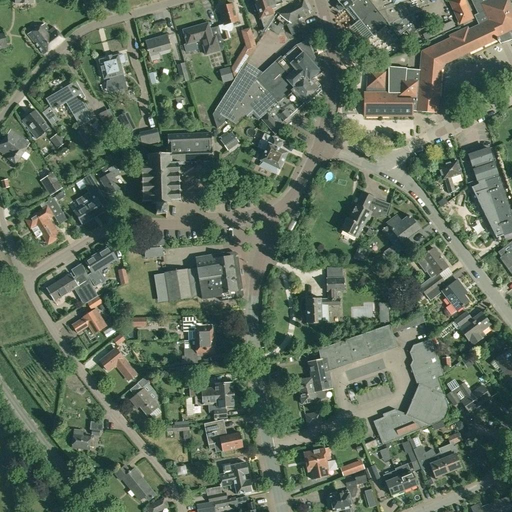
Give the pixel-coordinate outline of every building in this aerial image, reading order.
[(265,32),(271,22),(277,13),(298,0),(254,0),(261,20),(263,28),(265,32)] [(287,25),(292,35),(301,31),(296,20),(308,13),(301,0),(298,0),(277,13),(291,23),(287,25)] [(353,25),(366,41),(372,36),(387,24),(398,37),(406,31),(410,36),(420,27),(426,22),(420,7),(429,4),(427,0),(336,0),(341,5),(337,8),(339,10),(341,12),(344,9),(345,9),(347,7),(359,20),(353,25)] [(365,95),(364,113),(364,117),(413,116),(413,111),(417,111),(437,113),(440,68),(442,69),(445,65),(444,64),(496,39),(497,42),(499,41),(500,44),(511,39),(511,10),(507,0),(472,0),(479,14),(475,16),(479,25),(468,30),(467,28),(449,36),(451,38),(429,48),(430,50),(424,53),(423,61),(421,61),(420,70),(385,67),(388,67),(388,70),(372,68),(367,96),(365,95)] [(452,0),(450,1),(460,23),(472,18),(463,0),(452,0)] [(224,24),(218,26),(220,34),(221,33),(223,40),(230,38),(228,32),(232,31),(234,27),(232,22),(238,20),(236,14),(235,14),(232,4),(219,7),(224,24)] [(423,34),(425,40),(455,26),(452,21),(423,34)] [(268,28),(278,34),(284,26),(280,23),(278,26),(271,22),(268,28)] [(29,35),(44,54),(64,39),(55,27),(50,31),(45,23),(29,35)] [(218,26),(209,29),(208,23),(183,30),(187,44),(184,45),(186,53),(198,50),(196,41),(202,40),(206,54),(224,49),(220,34),(218,26)] [(246,45),(231,69),(235,79),(249,56),(254,48),(249,28),(241,31),(246,45)] [(146,41),(150,56),(159,53),(159,52),(171,49),(167,35),(146,41)] [(296,44),(285,55),(309,80),(318,71),(316,69),(317,68),(305,41),(296,44)] [(99,60),(104,79),(110,78),(110,81),(107,82),(106,89),(112,89),(112,85),(125,82),(123,74),(120,64),(125,62),(123,55),(118,56),(118,55),(111,57),(109,57),(110,59),(108,59),(107,58),(106,58),(99,60)] [(263,72),(296,108),(303,101),(304,102),(315,91),(314,90),(316,89),(317,88),(314,85),(315,85),(312,82),(311,83),(309,80),(285,55),(282,58),(280,56),(263,72)] [(176,65),(181,83),(189,80),(184,63),(176,65)] [(219,70),(223,83),(233,80),(230,67),(219,70)] [(151,84),(158,82),(156,71),(148,73),(151,84)] [(261,120),(275,135),(282,129),(279,125),(297,109),(296,108),(263,72),(256,79),(246,72),(219,114),(227,119),(236,125),(252,111),(253,110),(260,118),(262,119),(261,120)] [(66,102),(79,126),(93,118),(82,99),(85,98),(75,82),(46,99),(51,107),(42,113),(51,125),(57,120),(54,109),(56,108),(60,107),(59,106),(66,102)] [(23,121),(37,139),(49,128),(45,122),(35,111),(23,121)] [(227,119),(219,114),(214,111),(212,114),(216,129),(227,119)] [(126,133),(135,129),(127,113),(118,117),(126,133)] [(116,119),(106,125),(111,136),(122,130),(116,119)] [(97,125),(93,130),(98,134),(102,130),(97,125)] [(2,154),(16,164),(30,143),(11,129),(0,144),(0,150),(3,153),(2,154)] [(232,132),(220,140),(225,147),(237,139),(232,132)] [(50,139),(57,149),(66,142),(59,133),(50,139)] [(165,214),(165,218),(166,218),(166,215),(167,215),(166,204),(170,203),(170,200),(178,200),(181,201),(181,200),(179,199),(179,191),(181,191),(181,189),(179,189),(179,182),(181,182),(180,180),(178,180),(178,173),(180,173),(180,171),(178,171),(178,164),(180,162),(183,162),(183,161),(212,160),(212,147),(212,133),(166,134),(166,153),(148,154),(149,161),(146,161),(146,164),(142,165),(141,163),(140,164),(142,166),(142,173),(140,173),(140,174),(142,174),(142,182),(140,182),(140,184),(142,184),(142,192),(140,192),(140,193),(142,193),(142,201),(141,202),(142,203),(144,201),(152,201),(152,204),(156,204),(156,213),(154,215),(155,216),(157,214),(161,214),(165,214)] [(265,150),(264,152),(283,161),(287,153),(278,149),(282,142),(273,138),(263,134),(260,140),(259,139),(256,146),(265,150)] [(504,235),(505,241),(511,238),(511,218),(489,149),(468,155),(477,181),(469,183),(496,238),(504,235)] [(283,161),(264,152),(260,161),(261,161),(259,165),(277,174),(278,170),(279,170),(283,161)] [(444,179),(449,193),(455,191),(452,183),(462,180),(460,174),(461,174),(456,161),(450,163),(449,163),(446,164),(445,165),(439,167),(443,180),(444,179)] [(99,179),(109,195),(121,188),(115,178),(120,174),(115,165),(108,169),(110,173),(99,179)] [(42,179),(52,195),(63,188),(53,172),(42,179)] [(90,175),(83,179),(87,187),(94,182),(90,175)] [(1,181),(3,189),(9,187),(7,179),(1,181)] [(79,209),(74,212),(82,224),(105,210),(104,209),(109,205),(98,188),(90,193),(77,201),(82,207),(79,209)] [(65,197),(62,192),(55,196),(58,201),(65,197)] [(341,231),(356,239),(366,220),(369,221),(373,213),(371,212),(372,209),(369,208),(374,198),(363,192),(358,202),(349,219),(348,218),(341,231)] [(445,197),(438,202),(441,207),(448,201),(445,197)] [(46,241),(48,243),(56,238),(54,236),(57,234),(47,219),(53,215),(61,210),(53,198),(45,202),(47,205),(42,208),(42,209),(34,215),(33,214),(30,216),(30,217),(26,220),(37,238),(43,234),(44,236),(43,237),(46,241)] [(381,201),(373,217),(386,215),(390,204),(381,201)] [(397,216),(387,224),(388,225),(392,231),(400,241),(400,242),(401,242),(418,229),(409,216),(407,217),(408,217),(401,222),(397,216)] [(388,225),(382,230),(393,246),(392,246),(385,251),(387,255),(396,254),(403,249),(398,243),(400,242),(400,241),(392,231),(388,225)] [(366,234),(372,238),(375,232),(368,229),(366,234)] [(140,236),(121,238),(122,248),(134,247),(138,247),(138,248),(141,247),(140,241),(140,236)] [(500,258),(511,274),(511,240),(507,244),(511,249),(500,258)] [(108,247),(85,261),(92,272),(88,275),(95,286),(103,281),(96,271),(116,259),(108,247)] [(144,249),(145,258),(163,257),(163,247),(144,249)] [(362,262),(367,250),(358,247),(353,258),(362,262)] [(447,268),(433,249),(416,261),(425,272),(430,268),(436,276),(420,287),(426,295),(442,283),(441,283),(444,281),(439,274),(447,268)] [(154,275),(158,302),(169,300),(169,301),(191,298),(191,297),(202,296),(202,299),(221,296),(222,301),(237,299),(237,298),(240,297),(242,295),(236,254),(234,252),(224,254),(224,253),(196,258),(197,268),(187,269),(164,272),(164,274),(154,275)] [(117,270),(121,285),(128,283),(125,269),(117,270)] [(71,274),(46,288),(54,301),(61,296),(74,288),(78,286),(88,303),(98,296),(90,280),(87,282),(86,281),(83,276),(77,279),(78,280),(76,282),(71,274)] [(306,311),(305,311),(305,315),(306,315),(306,324),(311,324),(321,323),(321,322),(327,321),(327,307),(328,307),(328,301),(340,300),(340,298),(338,298),(338,292),(344,292),(344,277),(325,278),(326,299),(320,300),(320,298),(305,299),(306,311)] [(446,289),(442,283),(426,295),(430,301),(442,292),(451,303),(446,307),(451,315),(469,302),(463,295),(466,292),(457,280),(446,289)] [(88,303),(87,303),(91,310),(102,303),(98,296),(88,303)] [(88,326),(93,334),(106,326),(95,309),(83,317),(83,318),(72,325),(77,333),(88,326)] [(470,340),(473,345),(485,336),(482,332),(488,328),(487,326),(490,324),(481,313),(472,320),(466,312),(455,321),(459,326),(460,326),(461,328),(460,329),(468,341),(470,340)] [(131,318),(131,327),(146,327),(146,318),(142,318),(142,313),(135,313),(135,318),(131,318)] [(195,316),(182,317),(183,332),(188,331),(188,340),(189,340),(213,339),(212,325),(198,326),(198,324),(195,324),(195,316)] [(297,380),(302,404),(317,401),(316,400),(324,398),(323,390),(332,389),(329,371),(397,347),(389,326),(319,350),(321,360),(309,362),(312,378),(297,380)] [(112,340),(117,346),(125,340),(120,334),(112,340)] [(184,356),(182,356),(183,363),(198,363),(197,355),(200,355),(200,353),(213,353),(213,339),(189,340),(189,349),(184,349),(184,356)] [(383,444),(387,443),(444,420),(449,409),(438,378),(444,376),(431,339),(413,346),(410,353),(413,361),(413,362),(411,366),(417,385),(419,385),(406,415),(395,410),(387,413),(388,416),(374,422),(383,444)] [(136,374),(121,356),(116,349),(115,349),(100,361),(107,370),(115,364),(128,380),(136,374)] [(508,380),(511,384),(511,383),(511,359),(511,357),(511,356),(511,353),(509,350),(495,361),(505,374),(501,377),(505,382),(508,380)] [(464,364),(468,361),(471,365),(475,362),(470,355),(462,360),(464,364)] [(442,358),(442,367),(451,367),(450,357),(442,358)] [(470,367),(473,374),(480,370),(477,363),(470,367)] [(145,377),(137,383),(137,384),(142,389),(148,384),(150,383),(145,377)] [(195,379),(185,379),(185,388),(189,387),(195,387),(195,379)] [(202,386),(195,387),(189,387),(190,397),(192,397),(192,398),(201,397),(201,396),(213,396),(213,398),(228,397),(228,399),(233,398),(232,383),(216,384),(216,388),(202,389),(202,386)] [(464,383),(452,391),(446,395),(454,406),(461,401),(469,413),(491,398),(482,386),(471,393),(464,383)] [(142,389),(130,399),(137,407),(140,405),(148,415),(159,406),(155,401),(160,397),(148,384),(142,389)] [(234,406),(233,398),(228,399),(228,397),(213,398),(213,396),(201,396),(201,397),(192,398),(192,397),(190,397),(185,397),(186,415),(194,415),(193,404),(202,403),(202,405),(208,404),(209,413),(213,412),(214,420),(227,419),(226,406),(234,406)] [(320,412),(313,413),(315,423),(322,422),(320,412)] [(215,448),(216,452),(223,451),(242,447),(239,432),(226,435),(223,420),(204,424),(210,449),(215,448)] [(91,435),(99,436),(100,431),(102,431),(103,423),(91,421),(90,430),(92,430),(91,435)] [(462,421),(456,423),(458,429),(460,429),(464,428),(462,421)] [(188,424),(172,425),(173,432),(183,431),(184,439),(190,439),(188,424)] [(72,447),(89,449),(89,446),(95,446),(96,438),(90,437),(91,436),(83,435),(83,431),(74,430),(74,436),(72,437),(71,441),(73,441),(72,447)] [(441,457),(448,473),(461,467),(455,454),(454,454),(454,453),(458,452),(456,445),(455,446),(455,443),(462,440),(458,432),(447,437),(450,444),(438,449),(441,457)] [(364,444),(367,451),(378,446),(375,439),(364,444)] [(435,478),(448,473),(441,457),(439,458),(437,454),(436,454),(432,448),(425,452),(421,446),(413,449),(413,450),(421,469),(421,470),(427,468),(429,474),(433,472),(435,478)] [(310,472),(311,479),(328,476),(327,468),(328,468),(326,459),(330,459),(329,453),(330,453),(329,448),(324,449),(304,453),(308,472),(310,472)] [(411,462),(414,471),(421,469),(413,450),(407,453),(411,462)] [(359,461),(346,466),(349,474),(362,469),(359,461)] [(229,485),(234,484),(234,483),(237,483),(235,475),(243,474),(247,473),(245,462),(230,466),(230,463),(222,465),(224,474),(219,475),(221,486),(229,485)] [(395,469),(396,471),(404,491),(417,485),(411,472),(410,472),(407,464),(395,469)] [(145,496),(149,500),(156,495),(134,469),(130,472),(125,465),(115,473),(120,480),(122,478),(131,489),(127,493),(131,497),(135,494),(140,500),(145,496)] [(367,469),(372,482),(380,478),(374,465),(367,469)] [(177,468),(178,475),(186,474),(185,466),(177,468)] [(342,511),(351,511),(352,511),(351,507),(349,498),(355,497),(358,490),(355,479),(366,477),(364,471),(354,474),(354,476),(344,478),(344,479),(347,492),(330,495),(332,503),(330,505),(331,509),(333,509),(333,511),(342,509),(342,511)] [(386,482),(391,496),(404,491),(396,471),(384,476),(386,482)] [(235,488),(237,494),(251,491),(248,480),(245,480),(243,474),(235,475),(237,483),(234,483),(234,484),(229,485),(230,489),(235,488)] [(222,493),(220,486),(206,489),(200,490),(201,494),(206,493),(207,496),(209,503),(227,499),(226,492),(222,493)] [(146,506),(149,511),(158,511),(169,506),(164,497),(146,506)] [(373,497),(367,499),(369,507),(376,505),(373,497)] [(511,511),(511,508),(507,497),(482,508),(480,504),(471,508),(472,511),(511,511)] [(196,505),(197,511),(215,511),(214,502),(196,505)] [(249,511),(246,511),(245,511),(255,511),(253,502),(247,503),(249,511)]
